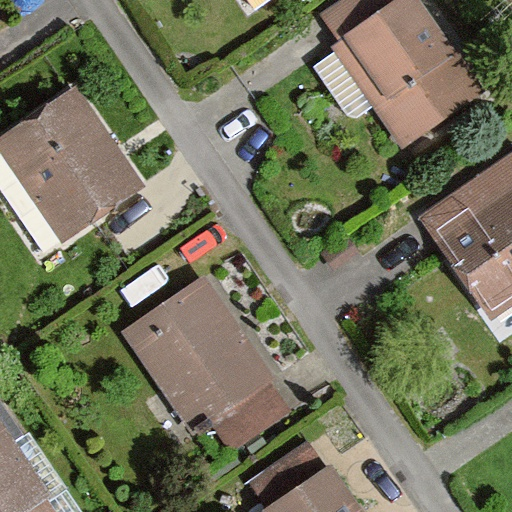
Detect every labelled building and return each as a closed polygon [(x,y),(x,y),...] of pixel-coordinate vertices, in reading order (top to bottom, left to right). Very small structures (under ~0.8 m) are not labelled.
[(413,0),(382,0),(322,42),(393,143),(474,87),(413,0)] [(68,88),(0,133),(0,158),(53,235),(136,184),(68,88)] [(511,150),(414,215),(483,319),(511,299),(511,150)] [(199,275),(114,331),(183,434),(200,423),(223,458),(290,414),(199,275)] [(52,511),(0,431),(0,511),(52,511)] [(353,511),(321,467),(259,511),(353,511)]
